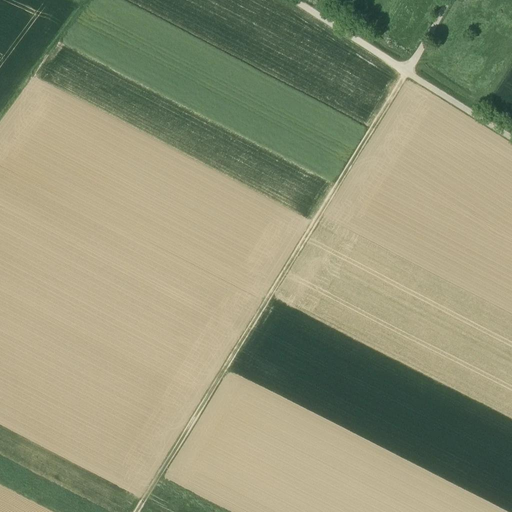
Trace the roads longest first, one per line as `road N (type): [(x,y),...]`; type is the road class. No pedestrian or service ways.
road 1 (track): [(138,511),(449,0)]
road 2 (track): [(289,0),(511,138)]
road 3 (track): [(96,0),(0,131)]
